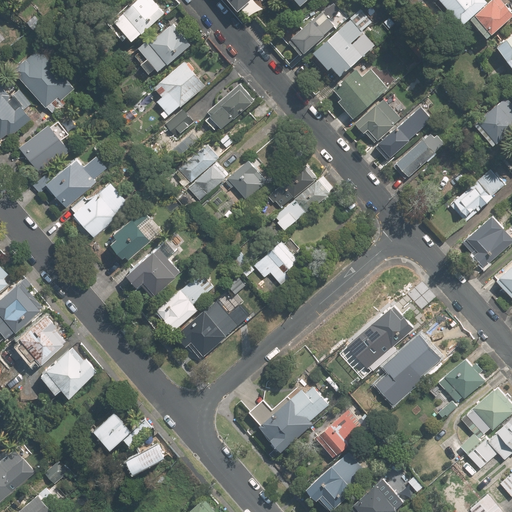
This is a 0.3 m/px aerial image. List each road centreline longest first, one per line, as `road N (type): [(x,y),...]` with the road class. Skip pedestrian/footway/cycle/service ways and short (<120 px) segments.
road 1 (residential): [(202,0),(403,231)]
road 2 (residential): [(403,231),(184,420)]
road 3 (residential): [(0,206),(184,420)]
road 4 (residential): [(403,231),(511,351)]
road 5 (residential): [(184,420),(265,511)]
